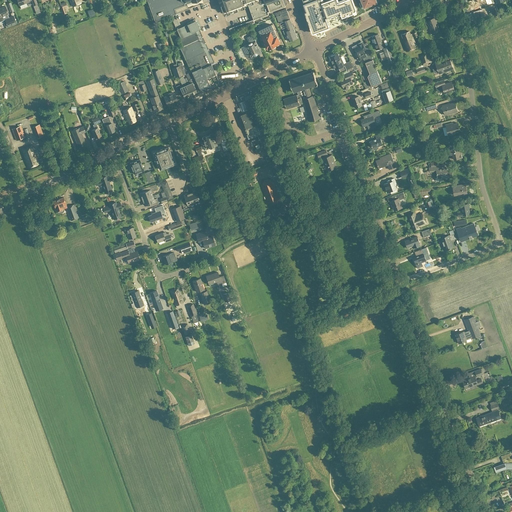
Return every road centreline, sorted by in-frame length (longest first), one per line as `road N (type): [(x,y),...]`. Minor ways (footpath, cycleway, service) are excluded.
road 1 (residential): [(398,283),(486,250),(497,234),(480,180),(466,57),(444,0)]
road 2 (tertiary): [(398,283),(313,51)]
road 3 (tertiary): [(480,511),(398,283)]
road 4 (residential): [(216,260),(157,274),(111,151)]
road 5 (secondary): [(0,211),(111,151)]
